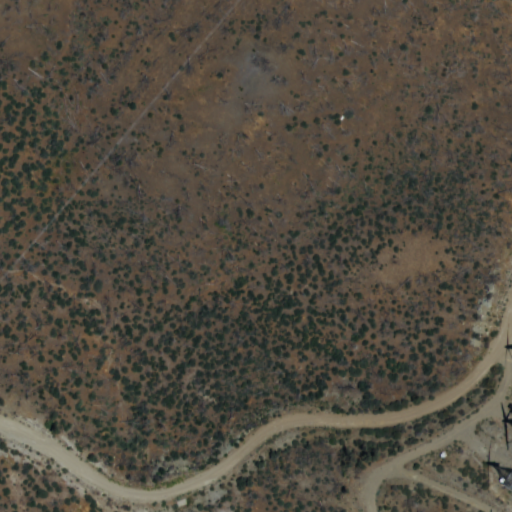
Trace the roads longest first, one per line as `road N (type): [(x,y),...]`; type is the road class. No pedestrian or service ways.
road 1 (track): [(0,438),(101,488),(138,491),(204,464),(267,422),(414,400),(470,363),(511,248)]
road 2 (track): [(376,511),(372,483),(498,403),(510,339)]
